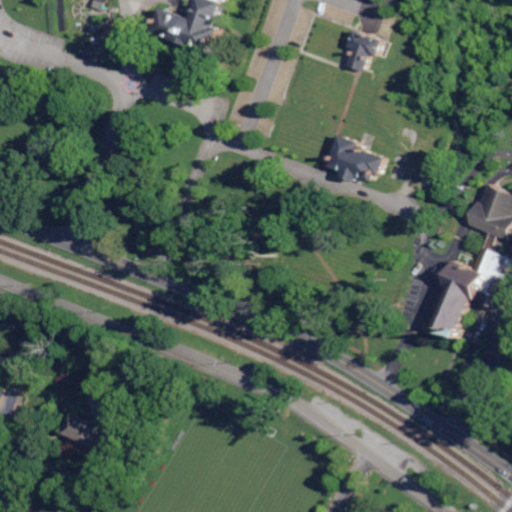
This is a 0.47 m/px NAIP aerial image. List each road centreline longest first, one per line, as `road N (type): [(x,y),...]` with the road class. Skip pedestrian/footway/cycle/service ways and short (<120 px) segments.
road 1 (secondary): [(0,203),(302,336),(511,472)]
road 2 (residential): [(0,279),(290,396),(450,511)]
road 3 (residential): [(69,229),(110,96),(89,66),(65,64),(0,32)]
